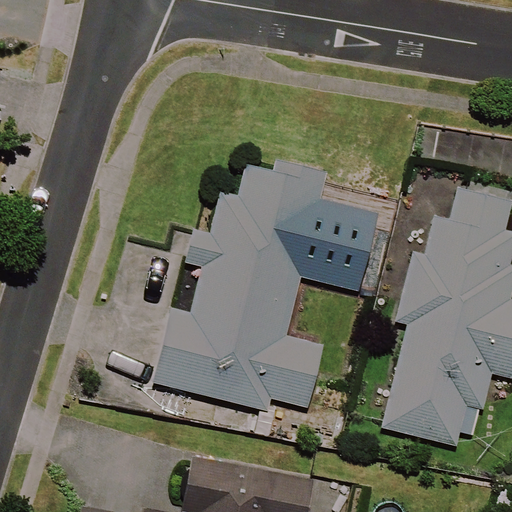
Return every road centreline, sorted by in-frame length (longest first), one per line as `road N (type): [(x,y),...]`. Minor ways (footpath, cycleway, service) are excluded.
road 1 (residential): [(122,0),(0,411)]
road 2 (residential): [(207,0),(511,48)]
